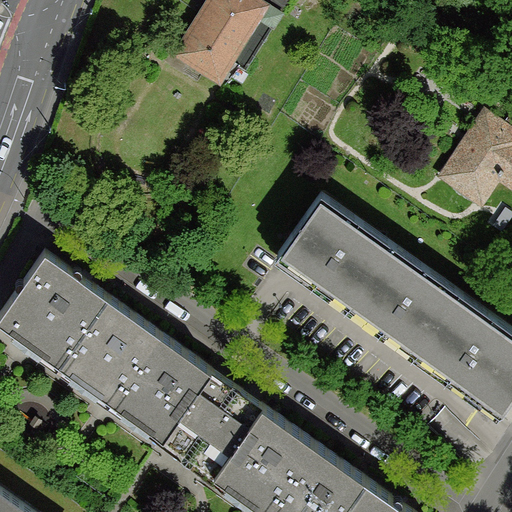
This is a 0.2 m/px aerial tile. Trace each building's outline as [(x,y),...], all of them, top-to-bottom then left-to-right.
[(209,0),(177,51),(222,80),(233,61),(260,17),(268,3),(263,0),(209,0)] [(263,0),(268,3),(284,13),(287,14),(295,0),(263,0)] [(284,13),(268,3),(260,17),(273,25),(275,26),(284,13)] [(246,69),(273,25),(260,17),(233,61),(246,69)] [(511,134),(511,110),(504,124),(502,127),(511,134)] [(486,111),(445,174),(482,200),(498,175),(511,184),(511,134),(502,127),(504,124),(486,111)] [(323,190),(280,252),(350,301),(392,240),(323,190)] [(461,288),(392,240),(350,301),(419,349),(461,288)] [(47,249),(0,313),(0,317),(2,319),(61,360),(109,293),(47,249)] [(511,397),(511,324),(461,288),(419,349),(504,409),(511,397)] [(160,330),(109,293),(61,360),(113,397),(160,330)] [(160,330),(113,397),(163,434),(211,365),(160,330)] [(211,365),(163,434),(173,441),(208,466),(216,471),(264,402),(211,365)] [(264,402),(216,471),(268,507),(315,439),(264,402)] [(341,511),(367,475),(315,439),(268,507),(274,511),(341,511)] [(419,511),(367,475),(341,511),(419,511)] [(0,485),(0,511),(15,511),(22,502),(0,485)] [(37,511),(22,502),(15,511),(37,511)]
